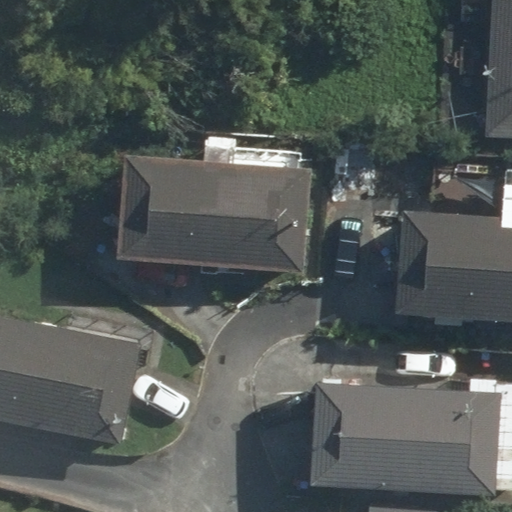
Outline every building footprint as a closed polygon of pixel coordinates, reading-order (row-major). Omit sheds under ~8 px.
[(511,132),(511,0),(498,0),(492,132),(511,132)] [(317,163),(133,144),(122,248),(306,267),(317,163)] [(511,212),(410,203),(401,305),(511,315),(511,212)] [(147,338),(0,303),(0,409),(123,439),(147,338)] [(507,387),(323,373),(316,474),(500,488),(507,387)] [(442,511),(443,502),(371,500),(371,511),(442,511)]
